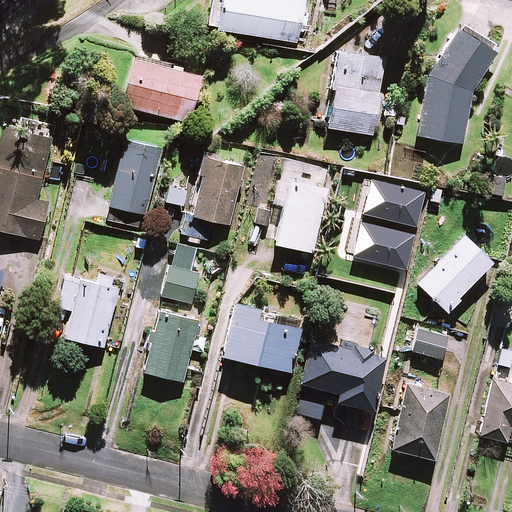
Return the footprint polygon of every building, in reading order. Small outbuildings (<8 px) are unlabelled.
[(300,0),(209,0),(205,27),(292,43),(300,0)] [(467,35),(449,31),(423,80),(414,136),(460,143),(468,92),(491,52),(467,35)] [(380,57),(332,50),(321,127),(369,134),(380,57)] [(198,76),(127,59),(116,105),(187,123),(198,76)] [(49,139),(0,126),(0,230),(37,240),(46,202),(34,199),(49,139)] [(159,148),(120,140),(102,219),(140,228),(159,148)] [(241,167),(200,158),(187,215),(227,225),(241,167)] [(502,178),(487,176),(484,193),(500,195),(502,178)] [(325,190),(285,180),(270,243),(310,252),(325,190)] [(439,191),(414,184),(410,195),(436,202),(439,191)] [(184,189),(167,185),(164,202),(181,205),(184,189)] [(198,244),(199,239),(206,241),(210,228),(188,222),(185,236),(187,236),(186,241),(198,244)] [(458,299),(454,296),(488,261),(461,235),(415,284),(438,306),(445,313),(458,299)] [(194,249),(173,244),(160,296),(190,303),(198,270),(189,268),(194,249)] [(0,344),(2,344),(9,313),(0,310),(0,274),(1,269),(0,269),(0,344)] [(107,286),(110,276),(95,273),(93,283),(62,275),(55,307),(68,310),(61,337),(101,347),(115,288),(107,286)] [(299,318),(232,303),(219,356),(287,371),(299,318)] [(194,321),(154,312),(140,371),(180,381),(194,321)] [(445,333),(417,326),(411,352),(439,359),(445,333)] [(337,337),(336,344),(307,338),(291,413),(318,418),(324,390),(334,392),(332,401),(368,409),(380,354),(367,351),(368,348),(353,345),(354,340),(337,337)] [(506,368),(511,348),(495,345),(491,364),(506,368)] [(511,384),(490,380),(477,435),(503,441),(507,426),(511,426),(511,384)] [(445,393),(402,384),(387,449),(430,458),(445,393)]
